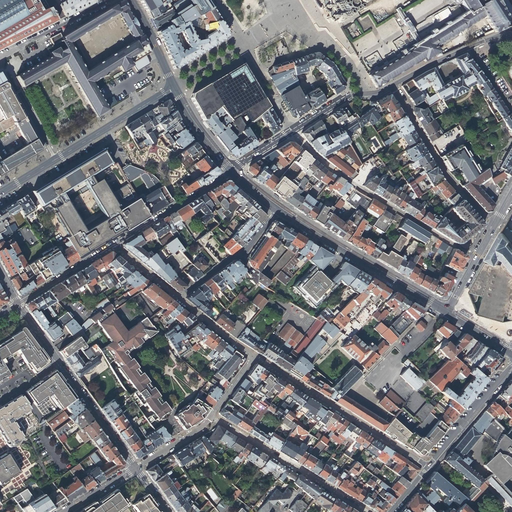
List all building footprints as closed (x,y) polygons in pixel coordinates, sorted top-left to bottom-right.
[(0,0),(0,49),(57,20),(55,18),(52,11),(51,11),(50,10),(44,0),(43,0),(48,8),(41,11),(34,0),(0,0)] [(64,63),(96,117),(108,110),(92,83),(119,66),(122,72),(133,66),(132,64),(130,61),(134,59),(133,57),(140,52),(143,57),(146,56),(151,52),(147,44),(147,43),(143,36),(137,26),(138,26),(135,22),(133,18),(127,8),(128,8),(123,0),(114,6),(62,37),(61,38),(62,40),(66,48),(59,52),(57,48),(49,53),(51,57),(28,70),(16,77),(22,88),(64,63)] [(34,0),(41,11),(48,8),(43,0),(34,0)] [(44,0),(50,10),(58,5),(54,0),(44,0)] [(54,0),(58,5),(63,14),(64,17),(78,10),(79,9),(81,8),(82,8),(94,2),(93,0),(54,0)] [(170,0),(171,1),(172,0),(173,1),(174,0),(180,0),(187,10),(191,7),(195,15),(196,15),(197,17),(212,8),(207,0),(139,0),(140,1),(147,11),(159,4),(156,0),(170,0)] [(168,0),(164,0),(159,4),(147,11),(150,19),(170,7),(167,3),(170,2),(168,0)] [(173,68),(175,69),(187,61),(196,56),(207,49),(218,42),(226,37),(228,32),(220,20),(212,8),(197,17),(196,15),(195,15),(191,7),(187,10),(180,0),(174,0),(173,1),(172,0),(171,1),(170,2),(167,3),(170,7),(170,8),(172,7),(176,12),(173,13),(175,16),(167,21),(168,23),(169,25),(157,32),(158,35),(163,45),(166,53),(173,68)] [(314,0),(315,0),(329,23),(330,22),(332,24),(335,22),(333,19),(340,15),(342,18),(345,16),(343,13),(344,13),(342,11),(348,8),(350,11),(353,9),(351,5),(355,3),(358,6),(361,4),(359,1),(360,0),(364,0),(365,2),(368,0),(314,0)] [(462,0),(469,11),(415,45),(416,46),(378,70),(368,75),(376,88),(385,82),(385,81),(422,59),(424,62),(436,54),(437,57),(441,56),(436,47),(461,31),(465,29),(464,29),(484,17),(494,32),(494,33),(503,29),(510,24),(501,8),(501,7),(496,0),(462,0)] [(353,9),(354,12),(360,8),(358,6),(355,3),(351,5),(353,9)] [(52,11),(55,18),(63,14),(58,5),(50,10),(51,11),(52,11)] [(170,8),(170,7),(150,19),(152,23),(155,28),(167,21),(175,16),(173,13),(170,8)] [(61,38),(62,37),(60,33),(50,38),(52,42),(53,45),(62,40),(61,38)] [(312,65),(317,66),(323,57),(319,54),(313,54),(310,55),(302,57),(306,67),(312,65)] [(431,86),(440,100),(441,99),(442,101),(451,96),(452,98),(467,91),(467,88),(475,84),(471,77),(471,76),(461,64),(469,60),(468,57),(467,56),(465,54),(446,63),(450,63),(452,63),(456,66),(460,74),(451,79),(441,84),(438,77),(437,76),(437,74),(437,71),(438,70),(438,69),(439,67),(440,65),(426,72),(424,73),(405,84),(409,89),(415,85),(418,90),(424,100),(427,104),(429,107),(433,105),(423,90),(431,86)] [(149,65),(146,56),(143,57),(138,61),(132,64),(133,66),(134,68),(137,72),(149,65)] [(307,71),(306,67),(302,57),(295,59),(290,61),(294,75),(307,71)] [(315,68),(323,74),(332,64),(326,59),(323,57),(317,66),(315,68)] [(461,64),(471,76),(478,71),(472,63),(469,60),(461,64)] [(267,72),(270,76),(270,77),(279,95),(280,95),(296,86),(298,85),(294,75),(290,61),(281,64),(271,67),(272,69),(267,72)] [(231,69),(208,84),(222,106),(220,107),(231,120),(233,123),(227,128),(235,137),(242,131),(247,127),(249,125),(252,123),(251,122),(269,106),(264,98),(254,81),(250,74),(243,63),(231,69)] [(328,82),(332,79),(339,75),(335,69),(332,64),(323,74),(328,82)] [(481,95),(491,89),(485,80),(478,71),(471,76),(471,77),(475,84),(481,95)] [(344,84),(339,75),(332,79),(334,82),(333,83),(334,84),(333,85),(333,86),(330,87),(335,95),(341,91),(343,89),(344,84)] [(0,121),(20,111),(12,97),(7,88),(5,90),(4,89),(5,89),(5,88),(6,88),(6,87),(6,86),(5,85),(5,84),(4,84),(3,84),(2,84),(1,84),(0,83),(0,121)] [(222,106),(208,84),(202,87),(193,93),(191,98),(200,114),(203,120),(220,107),(222,106)] [(296,86),(280,95),(282,98),(290,112),(291,114),(294,112),(297,118),(309,111),(304,103),(307,101),(304,96),(302,97),(297,89),(296,86)] [(325,101),(317,88),(304,96),(307,101),(304,103),(309,111),(313,108),(325,101)] [(485,96),(489,103),(497,97),(491,89),(481,95),(483,97),(485,96)] [(420,102),(424,100),(418,90),(407,95),(410,99),(414,105),(413,108),(412,112),(416,119),(421,126),(432,120),(430,116),(430,115),(426,108),(429,107),(427,104),(422,107),(420,102)] [(385,108),(389,113),(398,107),(390,94),(388,94),(385,96),(375,102),(380,111),(385,108)] [(114,96),(106,100),(110,107),(118,103),(114,96)] [(497,122),(501,119),(509,114),(502,104),(497,97),(489,103),(487,104),(488,107),(492,105),(499,115),(494,117),(497,122)] [(448,111),(442,101),(441,99),(440,100),(435,103),(442,115),(448,111)] [(160,121),(173,113),(171,106),(170,102),(168,100),(145,114),(141,116),(136,119),(145,134),(150,131),(153,129),(152,128),(160,122),(160,121)] [(358,107),(354,100),(348,104),(351,111),(358,107)] [(364,113),(356,119),(360,126),(368,120),(371,125),(381,119),(377,113),(380,111),(375,102),(369,101),(369,106),(369,107),(370,110),(364,113)] [(276,119),(269,106),(251,122),(252,123),(261,117),(264,122),(266,122),(269,127),(268,129),(272,134),(278,130),(280,126),(276,119)] [(215,136),(224,128),(223,127),(231,120),(220,107),(203,120),(209,128),(215,136)] [(361,135),(360,126),(356,119),(353,114),(350,115),(349,116),(344,107),(340,109),(345,118),(347,121),(342,124),(339,127),(340,129),(346,140),(358,132),(360,135),(361,135)] [(388,114),(393,123),(403,116),(401,111),(398,107),(389,113),(388,114)] [(340,121),(345,118),(340,109),(334,113),(331,115),(339,127),(342,124),(340,121)] [(0,121),(1,124),(0,124),(0,126),(8,122),(9,123),(8,124),(9,125),(11,123),(10,121),(22,114),(20,111),(0,121)] [(160,127),(163,132),(166,130),(165,129),(178,121),(179,120),(178,116),(175,111),(173,113),(160,121),(160,122),(152,128),(153,129),(155,128),(156,130),(160,127)] [(24,119),(22,114),(10,121),(11,123),(9,125),(8,124),(9,123),(8,122),(0,126),(0,133),(13,126),(16,125),(24,119)] [(501,119),(503,121),(511,134),(511,119),(511,117),(509,114),(501,119)] [(396,133),(398,137),(412,129),(403,116),(393,123),(392,123),(398,132),(396,133)] [(0,161),(0,176),(22,163),(41,151),(27,125),(24,119),(16,125),(27,145),(0,161)] [(131,122),(124,126),(139,151),(144,148),(150,144),(145,134),(136,119),(131,122)] [(434,123),(432,120),(421,126),(425,133),(430,142),(442,135),(436,126),(437,126),(435,122),(434,123)] [(174,129),(177,133),(184,128),(181,124),(178,121),(165,129),(166,130),(163,132),(161,134),(162,136),(169,145),(173,141),(175,140),(174,138),(173,137),(172,137),(169,133),(174,129)] [(326,129),(321,121),(311,127),(301,133),(304,137),(309,144),(309,143),(315,139),(321,136),(319,133),(323,130),(324,131),(326,129)] [(468,141),(459,125),(457,126),(453,129),(462,144),(468,141)] [(226,127),(224,128),(215,136),(227,151),(233,146),(234,147),(240,142),(235,137),(227,128),(226,127)] [(241,141),(240,142),(234,147),(233,146),(227,151),(231,155),(233,156),(236,157),(246,150),(256,144),(247,127),(242,131),(246,137),(241,141)] [(173,141),(177,145),(189,136),(184,128),(177,133),(173,137),(174,138),(177,136),(178,138),(175,140),(173,141)] [(334,132),(330,135),(335,143),(338,149),(349,144),(346,140),(340,129),(334,132)] [(397,138),(405,151),(420,141),(417,137),(412,129),(398,137),(397,138)] [(154,139),(150,131),(145,134),(150,144),(156,141),(156,140),(158,139),(162,136),(161,134),(154,139)] [(329,133),(327,134),(332,145),(335,143),(330,135),(329,133)] [(330,153),(333,157),(333,156),(338,151),(337,149),(338,149),(335,143),(332,145),(327,134),(321,136),(315,139),(309,143),(315,152),(322,157),(327,154),(330,153)] [(193,140),(189,136),(177,145),(169,151),(171,152),(172,152),(173,152),(174,152),(177,150),(177,149),(178,148),(180,149),(181,149),(185,146),(193,140)] [(383,143),(386,148),(392,142),(390,139),(383,143)] [(405,151),(411,162),(426,152),(420,141),(405,151)] [(182,157),(185,161),(200,149),(195,142),(176,157),(178,160),(182,157)] [(291,160),(300,148),(293,142),(287,142),(275,150),(281,154),(283,157),(288,153),(288,152),(290,151),(291,151),(290,152),(292,154),(289,158),(291,160)] [(461,145),(440,157),(441,158),(443,162),(449,172),(456,167),(461,174),(466,183),(481,172),(478,169),(477,169),(470,157),(471,157),(468,152),(465,153),(461,145)] [(498,171),(500,174),(502,173),(509,177),(511,174),(511,175),(511,173),(511,146),(511,147),(508,152),(502,149),(496,159),(502,162),(499,169),(498,171)] [(342,149),(338,151),(333,156),(335,158),(330,163),(348,176),(355,171),(356,170),(356,169),(362,165),(351,147),(344,151),(342,149)] [(195,159),(198,161),(205,156),(200,149),(185,161),(186,162),(188,161),(189,163),(190,163),(195,159)] [(64,199),(78,191),(79,190),(81,193),(87,190),(92,187),(90,183),(93,181),(91,178),(90,176),(111,163),(103,150),(73,168),(46,184),(54,198),(57,203),(64,199)] [(303,150),(278,180),(270,189),(278,196),(280,197),(288,187),(293,181),(302,171),(303,172),(306,168),(313,159),(311,157),(303,150)] [(415,170),(420,167),(431,160),(426,152),(411,162),(409,164),(410,167),(412,167),(413,166),(415,170)] [(289,163),(283,157),(281,154),(276,157),(275,158),(285,168),(289,163)] [(203,175),(214,167),(211,163),(205,156),(198,161),(194,164),(203,175)] [(265,164),(268,161),(264,157),(253,163),(261,170),(264,167),(266,165),(265,164)] [(308,169),(304,173),(306,174),(308,176),(311,175),(316,181),(318,180),(327,171),(316,162),(313,159),(306,168),(308,169)] [(383,164),(379,160),(373,164),(376,169),(383,164)] [(415,176),(416,179),(435,166),(431,160),(420,167),(423,171),(415,176)] [(190,167),(186,162),(185,161),(182,164),(184,167),(183,168),(186,171),(190,167)] [(254,176),(261,170),(253,163),(249,166),(249,168),(248,171),(254,176)] [(120,170),(128,183),(138,177),(139,176),(146,172),(146,171),(131,166),(125,164),(126,166),(123,168),(120,170)] [(264,168),(264,167),(261,170),(254,176),(252,178),(254,179),(258,182),(260,184),(262,183),(270,173),(271,171),(272,172),(273,170),(275,168),(272,165),(267,170),(264,168)] [(388,170),(392,175),(397,172),(393,166),(388,170)] [(416,197),(431,188),(443,180),(435,166),(416,179),(414,181),(408,185),(409,186),(413,192),(415,195),(416,197)] [(194,181),(198,187),(209,180),(218,174),(218,173),(218,172),(214,167),(203,175),(194,181)] [(505,184),(509,177),(502,173),(500,174),(490,180),(485,169),(481,172),(466,183),(461,186),(485,212),(490,212),(494,205),(481,191),(482,190),(483,189),(484,190),(484,189),(485,189),(484,188),(484,187),(485,188),(492,183),(494,185),(502,179),(503,180),(502,182),(505,184)] [(275,171),(273,170),(272,172),(271,171),(270,173),(262,183),(267,187),(270,189),(278,180),(272,175),(275,171)] [(151,173),(146,171),(146,172),(151,180),(155,187),(167,206),(172,202),(162,186),(157,179),(153,176),(150,174),(151,173)] [(293,181),(298,185),(303,177),(304,176),(306,174),(304,173),(303,172),(302,171),(293,181)] [(324,184),(326,186),(328,187),(338,177),(327,171),(318,180),(324,184)] [(358,175),(355,171),(348,176),(352,180),(354,178),(358,175)] [(139,176),(150,194),(156,190),(154,188),(155,187),(151,180),(146,172),(139,176)] [(187,177),(181,181),(183,184),(186,187),(192,182),(188,177),(189,175),(188,174),(186,175),(187,177)] [(380,178),(378,180),(371,191),(379,196),(385,186),(382,183),(383,182),(383,180),(383,179),(384,177),(383,175),(380,178)] [(376,179),(374,176),(368,180),(363,186),(371,191),(378,180),(376,179)] [(304,195),(311,186),(303,177),(298,185),(294,189),(285,201),(287,202),(292,206),(295,208),(304,195)] [(330,188),(333,191),(335,192),(344,181),(338,177),(328,187),(326,186),(324,188),(327,191),(330,188)] [(385,186),(379,196),(385,200),(395,186),(395,185),(396,183),(398,181),(395,177),(389,187),(386,185),(385,186)] [(437,188),(440,192),(448,185),(443,180),(431,188),(433,191),(437,188)] [(87,190),(96,204),(97,203),(105,198),(107,203),(108,205),(115,201),(104,183),(101,184),(99,181),(94,184),(95,185),(92,187),(87,190)] [(192,190),(198,187),(194,181),(192,182),(186,187),(183,184),(180,186),(182,190),(185,194),(192,190)] [(221,196),(217,202),(218,204),(222,200),(224,198),(227,195),(226,192),(232,185),(229,182),(226,181),(223,183),(212,190),(209,192),(213,197),(218,194),(221,196)] [(351,186),(344,181),(335,192),(333,191),(330,193),(322,202),(312,220),(316,222),(320,225),(328,213),(330,211),(332,208),(339,199),(351,186)] [(405,187),(408,185),(406,182),(400,187),(399,188),(400,189),(391,204),(396,207),(403,195),(404,194),(401,193),(405,187)] [(111,193),(116,200),(132,190),(128,183),(111,193)] [(41,206),(54,198),(46,184),(39,189),(32,193),(39,204),(41,206)] [(227,200),(224,198),(222,200),(227,205),(228,204),(234,199),(231,196),(238,189),(237,188),(234,186),(233,185),(232,185),(226,192),(227,195),(229,197),(227,200)] [(440,192),(445,199),(453,191),(448,185),(440,192)] [(399,188),(395,186),(385,200),(391,204),(400,189),(399,188)] [(406,197),(403,195),(396,207),(402,210),(413,192),(409,186),(407,190),(410,192),(406,197)] [(137,198),(138,199),(149,217),(160,210),(167,206),(155,187),(154,188),(156,190),(150,194),(145,197),(144,195),(142,195),(137,198)] [(290,189),(288,187),(280,197),(285,201),(294,189),(292,187),(290,189)] [(240,191),(238,189),(231,196),(234,199),(228,204),(227,205),(222,200),(218,204),(222,208),(217,212),(221,218),(225,215),(228,220),(232,215),(231,214),(238,205),(240,207),(248,198),(240,191)] [(138,199),(132,190),(116,200),(119,205),(120,207),(119,207),(117,209),(113,211),(125,231),(149,217),(138,199)] [(355,190),(346,201),(357,209),(364,214),(367,211),(365,210),(367,208),(372,199),(358,191),(355,190)] [(448,201),(453,206),(461,200),(453,191),(445,199),(443,201),(445,204),(448,201)] [(33,208),(39,204),(32,193),(32,192),(28,194),(25,196),(29,202),(33,208)] [(217,202),(213,197),(209,192),(207,193),(203,195),(211,205),(214,208),(218,204),(217,202)] [(412,201),(415,195),(413,192),(402,210),(407,214),(415,203),(412,201)] [(209,207),(211,205),(203,195),(200,197),(197,199),(208,212),(211,209),(209,207)] [(311,200),(304,195),(295,208),(297,209),(302,213),(305,215),(313,202),(311,200)] [(35,211),(33,208),(29,202),(25,196),(20,199),(14,202),(19,211),(22,214),(24,218),(35,211)] [(97,203),(104,214),(111,209),(108,205),(107,203),(105,198),(97,203)] [(244,208),(247,210),(253,203),(250,200),(248,198),(240,207),(236,211),(241,215),(243,213),(241,211),(244,208)] [(65,239),(73,234),(74,234),(73,233),(74,233),(74,232),(74,231),(74,230),(74,229),(74,228),(75,228),(75,227),(76,227),(77,226),(78,226),(79,226),(80,226),(81,226),(81,227),(64,199),(57,203),(59,205),(58,206),(59,207),(54,211),(55,212),(53,214),(67,237),(65,238),(65,239)] [(197,199),(194,201),(188,204),(194,214),(202,224),(211,216),(208,212),(197,199)] [(340,209),(345,203),(339,199),(332,208),(330,211),(333,213),(335,213),(339,208),(340,209)] [(367,208),(380,216),(383,211),(385,207),(379,203),(376,201),(373,199),(372,199),(367,208)] [(314,200),(313,202),(305,215),(310,218),(312,220),(322,202),(319,200),(318,202),(314,200)] [(442,218),(441,219),(438,222),(432,229),(456,244),(460,244),(471,235),(483,225),(461,200),(453,206),(451,209),(464,223),(454,232),(442,218)] [(108,205),(111,209),(116,207),(117,209),(119,207),(118,206),(115,201),(108,205)] [(419,205),(415,203),(407,214),(412,217),(425,204),(424,202),(423,201),(419,205)] [(11,214),(12,216),(19,211),(14,202),(9,206),(2,210),(6,216),(9,214),(11,214)] [(96,204),(102,215),(104,214),(97,203),(96,204)] [(223,233),(230,239),(239,248),(243,244),(253,232),(264,221),(265,219),(266,217),(266,214),(257,206),(253,203),(247,210),(243,213),(241,215),(240,216),(245,221),(233,235),(226,229),(223,233)] [(182,221),(194,214),(188,204),(183,208),(176,212),(175,212),(181,222),(182,221)] [(424,210),(427,206),(426,205),(425,204),(412,217),(419,221),(425,214),(423,213),(424,210)] [(111,209),(104,214),(118,235),(125,231),(113,211),(111,209)] [(364,214),(357,209),(355,210),(348,220),(347,219),(344,223),(334,217),(328,213),(320,225),(334,234),(340,237),(348,225),(351,222),(356,225),(360,218),(361,219),(364,214)] [(6,224),(22,214),(19,211),(12,216),(7,218),(4,220),(6,224)] [(383,233),(392,220),(393,217),(388,214),(383,211),(380,216),(373,226),(383,233)] [(183,224),(181,222),(175,212),(172,214),(167,217),(176,231),(179,235),(181,233),(177,227),(183,224)] [(426,212),(425,214),(419,221),(425,225),(432,217),(435,214),(433,212),(430,215),(426,212)] [(102,215),(97,219),(110,240),(118,235),(104,214),(102,215)] [(438,216),(435,214),(432,217),(425,225),(432,229),(438,222),(441,219),(438,216)] [(174,232),(176,231),(167,217),(165,218),(161,221),(169,231),(174,237),(176,235),(174,232)] [(372,227),(361,219),(360,218),(356,225),(345,240),(356,247),(361,250),(368,241),(366,239),(365,241),(363,239),(363,240),(362,239),(357,236),(362,230),(365,233),(363,236),(365,237),(372,227)] [(82,228),(81,227),(81,226),(80,226),(79,226),(78,226),(77,226),(76,227),(75,227),(75,228),(74,228),(74,229),(74,230),(74,231),(74,232),(74,233),(73,233),(74,234),(80,230),(97,219),(82,228)] [(110,240),(97,219),(80,230),(92,251),(110,240)] [(399,228),(424,243),(429,234),(423,230),(415,225),(413,224),(404,219),(399,228)] [(228,227),(233,230),(238,223),(232,220),(228,227)] [(157,239),(169,231),(161,221),(157,224),(149,228),(155,236),(157,239)] [(279,244),(277,242),(274,240),(267,235),(276,222),(275,221),(273,222),(272,222),(264,234),(256,245),(247,258),(251,266),(252,269),(258,273),(279,244)] [(274,240),(283,226),(276,222),(267,235),(274,240)] [(348,225),(340,237),(343,239),(345,240),(356,225),(351,222),(348,225)] [(511,233),(506,225),(502,232),(511,244),(511,233)] [(282,246),(285,248),(296,234),(290,231),(283,226),(274,240),(277,242),(279,238),(283,238),(285,239),(285,242),(282,246)] [(144,243),(155,236),(149,228),(144,231),(138,235),(144,243)] [(80,230),(74,234),(80,244),(81,243),(87,254),(92,251),(80,230)] [(469,292),(474,302),(477,301),(479,295),(484,297),(479,315),(505,322),(506,319),(507,316),(510,317),(509,318),(511,318),(511,244),(502,232),(495,245),(487,260),(492,262),(491,264),(490,265),(485,264),(469,292)] [(82,257),(86,255),(73,234),(65,239),(73,251),(79,260),(82,257)] [(80,244),(74,234),(73,234),(86,255),(87,254),(81,243),(80,244)] [(293,245),(300,249),(306,240),(303,238),(296,234),(285,248),(287,250),(295,255),(297,252),(298,251),(292,247),(293,245)] [(140,245),(144,243),(138,235),(131,239),(123,244),(123,247),(132,255),(142,263),(152,255),(149,252),(147,253),(139,247),(140,245)] [(400,235),(392,247),(398,251),(406,239),(400,235)] [(0,250),(13,242),(10,236),(3,240),(0,241),(0,250)] [(175,238),(152,255),(142,263),(151,271),(157,275),(166,283),(175,277),(176,276),(167,264),(165,263),(163,265),(162,263),(161,262),(163,261),(178,249),(182,253),(184,251),(176,240),(175,238)] [(73,251),(65,239),(54,246),(61,258),(62,258),(67,267),(70,265),(77,261),(79,260),(73,251)] [(230,255),(239,248),(230,239),(223,247),(230,255)] [(379,239),(372,248),(368,254),(372,256),(375,258),(383,249),(383,248),(384,248),(384,247),(384,246),(381,244),(384,241),(379,239)] [(401,258),(394,269),(396,271),(400,273),(407,261),(413,251),(418,242),(413,239),(410,245),(408,246),(401,258)] [(297,259),(298,260),(300,258),(307,251),(306,250),(311,243),(306,240),(300,249),(298,251),(297,252),(301,255),(297,259)] [(373,243),(368,241),(361,250),(363,251),(368,254),(372,248),(370,247),(373,243)] [(0,261),(0,262),(3,268),(8,277),(26,265),(13,242),(0,250),(0,261)] [(438,248),(445,252),(448,246),(441,242),(438,248)] [(197,252),(200,248),(195,243),(192,246),(197,252)] [(308,260),(309,259),(312,256),(313,255),(315,251),(318,247),(317,247),(315,246),(314,245),(311,243),(306,250),(307,251),(300,258),(303,261),(306,259),(308,260)] [(419,253),(406,277),(409,278),(413,281),(420,266),(430,250),(431,250),(423,245),(419,253)] [(312,256),(309,259),(311,260),(310,262),(312,264),(307,270),(309,272),(299,282),(297,281),(291,287),(298,293),(298,292),(301,295),(300,295),(307,301),(310,303),(309,304),(315,309),(320,303),(319,301),(329,291),(330,292),(332,290),(312,272),(317,267),(320,263),(329,254),(324,251),(319,248),(318,247),(315,251),(313,255),(312,256)] [(388,252),(383,249),(375,258),(394,269),(401,258),(389,251),(388,252)] [(462,262),(464,260),(462,255),(453,249),(450,255),(445,265),(457,272),(462,262)] [(287,250),(264,278),(270,282),(274,278),(279,272),(295,255),(287,250)] [(411,263),(407,261),(400,273),(403,275),(406,277),(419,253),(417,251),(415,254),(412,258),(412,261),(411,263)] [(46,252),(26,265),(8,277),(10,279),(11,281),(16,277),(24,273),(27,279),(38,273),(43,281),(59,272),(46,252)] [(104,270),(108,267),(107,265),(117,256),(112,252),(110,252),(106,255),(98,259),(101,263),(100,263),(102,267),(104,270)] [(288,270),(298,260),(297,259),(301,255),(297,252),(295,255),(279,272),(291,278),(294,275),(288,270)] [(346,286),(358,271),(356,270),(354,269),(351,267),(348,265),(344,263),(342,264),(341,264),(338,269),(340,271),(338,274),(336,274),(335,275),(335,276),(329,283),(327,281),(328,280),(325,277),(321,273),(320,275),(318,273),(330,260),(332,261),(333,259),(333,258),(332,256),(329,254),(320,263),(317,267),(312,272),(332,290),(336,286),(334,285),(339,280),(346,286)] [(110,270),(111,272),(116,268),(124,262),(120,259),(117,256),(107,265),(108,267),(110,266),(112,268),(110,270)] [(192,265),(194,267),(200,273),(206,267),(208,266),(200,258),(192,265)] [(95,273),(98,272),(99,274),(105,270),(104,270),(102,267),(100,263),(101,263),(98,259),(95,261),(89,265),(95,273)] [(227,265),(222,269),(231,280),(233,282),(233,283),(243,275),(245,271),(243,269),(240,266),(237,262),(233,261),(227,265)] [(431,261),(427,270),(419,284),(425,288),(433,274),(438,265),(431,261)] [(124,262),(116,268),(111,272),(109,273),(116,284),(135,271),(129,266),(124,262)] [(95,282),(100,279),(95,273),(89,265),(85,267),(78,272),(86,285),(94,299),(97,296),(91,287),(96,283),(95,282)] [(427,270),(420,266),(413,281),(419,284),(427,270)] [(186,274),(188,276),(193,282),(200,277),(202,275),(200,273),(194,267),(190,270),(191,271),(186,274)] [(233,288),(230,284),(228,282),(231,280),(222,269),(219,271),(215,274),(225,285),(227,287),(229,290),(233,288)] [(265,287),(270,282),(264,278),(258,273),(252,269),(250,271),(248,274),(247,275),(250,278),(251,278),(249,280),(254,285),(257,281),(265,287)] [(127,284),(129,283),(141,275),(138,273),(135,271),(116,284),(113,285),(115,287),(124,281),(127,284)] [(353,293),(356,295),(370,279),(362,274),(358,271),(346,286),(349,289),(347,291),(347,293),(349,295),(351,294),(353,293)] [(78,289),(86,285),(78,272),(75,274),(70,276),(78,289)] [(291,278),(279,272),(274,278),(284,286),(291,278)] [(27,283),(29,282),(27,279),(24,273),(16,277),(11,281),(12,283),(13,285),(14,287),(17,291),(22,287),(26,284),(27,283)] [(27,279),(29,282),(31,281),(34,287),(40,283),(43,281),(38,273),(27,279)] [(440,274),(439,277),(446,281),(438,296),(444,295),(454,278),(445,273),(443,276),(440,274)] [(219,290),(225,285),(215,274),(213,276),(209,279),(218,290),(219,290)] [(439,277),(433,274),(425,288),(431,292),(434,288),(436,284),(437,280),(439,277)] [(125,290),(127,293),(137,285),(138,286),(146,280),(143,277),(141,275),(129,283),(131,285),(125,290)] [(71,294),(78,289),(70,276),(66,279),(59,283),(70,293),(71,294)] [(189,285),(193,282),(188,276),(184,280),(189,285)] [(187,286),(175,277),(166,283),(177,292),(180,292),(187,286)] [(439,285),(436,284),(434,288),(431,292),(433,293),(434,294),(438,296),(446,281),(439,277),(437,280),(441,282),(441,283),(440,285),(439,284),(439,285)] [(102,278),(100,279),(95,282),(96,283),(103,293),(109,288),(102,278)] [(214,294),(218,290),(209,279),(207,281),(203,284),(212,294),(214,296),(215,297),(216,296),(214,294)] [(369,293),(373,296),(382,286),(380,284),(373,280),(370,279),(356,295),(334,319),(330,323),(339,332),(350,321),(344,316),(354,306),(355,307),(365,296),(366,293),(365,292),(367,290),(370,292),(369,293)] [(129,296),(137,291),(140,289),(141,291),(151,284),(149,282),(146,280),(138,286),(137,285),(127,293),(122,296),(123,298),(126,296),(126,295),(128,294),(129,296)] [(27,286),(26,284),(22,287),(17,291),(18,294),(18,295),(20,295),(28,291),(34,287),(31,281),(29,282),(27,283),(29,285),(27,286)] [(57,301),(70,293),(59,283),(55,285),(52,288),(48,290),(57,301)] [(158,306),(163,309),(164,308),(172,301),(161,292),(151,284),(141,291),(146,296),(145,296),(158,307),(158,306)] [(206,299),(212,294),(203,284),(201,285),(196,289),(206,299)] [(383,298),(386,300),(393,292),(391,292),(387,289),(386,288),(382,286),(373,296),(369,301),(372,303),(379,295),(381,297),(379,300),(380,301),(383,298)] [(0,306),(6,303),(8,302),(4,295),(1,288),(0,288),(0,306)] [(241,291),(240,293),(243,297),(244,296),(249,292),(245,288),(241,291)] [(205,304),(207,301),(206,299),(196,289),(190,294),(186,297),(187,299),(197,307),(204,313),(208,316),(212,312),(205,306),(205,304)] [(50,305),(57,301),(48,290),(45,292),(39,296),(46,308),(55,321),(58,318),(50,305)] [(371,316),(379,323),(395,306),(402,298),(401,297),(396,295),(393,292),(386,300),(384,303),(388,308),(385,310),(384,310),(380,314),(376,311),(371,316)] [(229,315),(243,297),(240,293),(236,298),(221,314),(221,315),(220,315),(215,322),(226,331),(236,339),(245,328),(236,321),(233,325),(223,316),(223,315),(224,315),(226,313),(229,315)] [(138,294),(132,297),(145,314),(150,310),(138,294)] [(260,310),(264,305),(267,301),(259,294),(252,302),(251,303),(260,310)] [(112,295),(106,299),(110,304),(116,300),(112,295)] [(42,311),(46,308),(39,296),(35,298),(31,300),(36,308),(42,317),(44,316),(44,314),(42,311)] [(402,309),(404,311),(411,303),(405,300),(402,298),(395,306),(400,311),(402,309)] [(95,306),(99,312),(110,304),(106,299),(95,306)] [(116,300),(110,304),(113,308),(114,310),(128,300),(127,299),(124,300),(122,300),(119,302),(118,302),(116,300)] [(269,299),(264,305),(280,319),(285,313),(269,299)] [(30,312),(36,308),(31,300),(29,301),(26,303),(25,306),(27,309),(30,312)] [(163,317),(165,316),(171,311),(177,305),(175,303),(172,301),(164,308),(166,311),(161,315),(162,316),(161,317),(162,319),(163,317)] [(413,305),(411,303),(404,311),(402,313),(398,317),(386,329),(396,339),(409,326),(424,311),(422,310),(419,308),(417,307),(413,305)] [(99,312),(90,318),(92,321),(95,319),(96,321),(100,325),(103,323),(110,318),(115,314),(111,309),(113,308),(110,304),(99,312)] [(169,324),(173,321),(172,319),(173,317),(183,310),(180,307),(177,305),(171,311),(165,316),(163,317),(169,324)] [(42,317),(36,308),(30,312),(32,316),(36,321),(42,317)] [(179,323),(189,315),(186,312),(183,310),(173,317),(179,323)] [(50,340),(52,343),(54,342),(53,340),(63,332),(62,331),(63,331),(61,328),(63,326),(64,325),(70,333),(67,336),(68,337),(71,335),(80,328),(79,328),(66,312),(58,318),(55,321),(47,326),(43,330),(45,332),(51,340),(50,340)] [(212,319),(215,322),(220,315),(218,312),(212,319)] [(315,319),(317,320),(322,323),(324,321),(326,323),(329,325),(330,323),(334,319),(332,317),(328,316),(327,317),(321,312),(315,319)] [(103,323),(100,325),(101,327),(102,329),(117,318),(116,316),(115,314),(110,318),(103,323)] [(191,316),(189,315),(179,323),(176,325),(172,328),(168,331),(163,336),(164,338),(166,339),(178,357),(192,347),(189,343),(187,342),(183,345),(179,340),(183,337),(179,331),(180,330),(179,329),(186,324),(187,326),(195,320),(193,318),(191,316)] [(47,326),(42,317),(36,321),(39,325),(42,330),(43,330),(47,326)] [(153,325),(149,320),(146,317),(138,323),(148,337),(158,331),(153,325)] [(88,319),(79,328),(80,328),(83,333),(93,323),(92,321),(90,318),(88,319)] [(101,352),(100,353),(103,359),(107,363),(110,370),(114,367),(131,357),(130,355),(128,352),(129,351),(128,350),(131,348),(133,346),(134,348),(143,341),(142,340),(143,339),(143,340),(144,337),(135,325),(129,329),(130,330),(128,332),(117,318),(102,329),(112,342),(100,351),(101,352)] [(303,337),(295,330),(286,342),(287,343),(285,346),(284,348),(287,350),(291,346),(293,348),(289,354),(282,349),(280,352),(272,362),(280,367),(287,372),(292,364),(326,323),(324,321),(322,323),(317,320),(303,337)] [(420,322),(415,327),(419,331),(422,330),(426,327),(423,324),(420,322)] [(141,327),(138,323),(136,324),(135,325),(144,337),(143,340),(143,339),(142,340),(143,341),(147,338),(148,337),(145,333),(141,327)] [(292,364),(287,372),(293,375),(299,379),(305,372),(307,370),(309,368),(328,349),(335,341),(341,334),(338,333),(339,332),(330,323),(329,325),(326,323),(292,364)] [(390,345),(396,339),(386,329),(379,323),(374,329),(390,345)] [(436,330),(445,339),(448,341),(450,339),(458,331),(449,326),(444,323),(436,330)] [(192,334),(194,337),(205,328),(200,324),(192,330),(184,336),(183,337),(179,340),(183,345),(187,342),(185,338),(188,336),(188,337),(192,334)] [(278,336),(286,342),(295,330),(287,324),(278,336)] [(246,327),(245,328),(236,339),(251,349),(254,344),(251,341),(245,336),(249,331),(246,327)] [(20,354),(26,363),(27,363),(35,373),(38,371),(41,369),(41,368),(49,362),(47,359),(39,348),(28,333),(24,328),(9,337),(0,342),(0,381),(1,381),(0,379),(6,376),(7,378),(10,376),(9,374),(3,364),(6,362),(4,360),(16,353),(17,355),(20,353),(20,354)] [(83,333),(80,328),(71,335),(72,336),(74,336),(77,334),(78,336),(81,335),(84,333),(83,333)] [(197,339),(199,342),(210,332),(205,328),(194,337),(187,342),(189,343),(190,343),(191,343),(194,340),(195,341),(197,339)] [(255,335),(249,331),(245,336),(251,341),(253,338),(255,335)] [(201,342),(211,350),(212,349),(220,340),(210,332),(199,342),(197,344),(198,345),(201,342)] [(336,343),(344,335),(341,334),(335,341),(336,343)] [(366,348),(353,335),(350,339),(348,337),(345,341),(346,341),(341,348),(357,362),(357,363),(365,371),(389,346),(383,341),(375,348),(370,343),(366,348)] [(453,349),(446,342),(435,353),(437,355),(440,352),(448,360),(452,356),(462,346),(469,338),(463,335),(457,342),(458,343),(453,349)] [(462,346),(465,349),(473,340),(469,338),(462,346)] [(433,351),(435,353),(446,342),(448,341),(445,339),(433,351)] [(215,358),(226,345),(220,340),(212,349),(211,350),(207,355),(213,360),(215,358)] [(262,346),(260,345),(258,347),(254,344),(251,349),(261,355),(268,343),(263,340),(262,342),(264,343),(262,346)] [(476,343),(473,340),(465,349),(463,351),(466,355),(470,351),(476,343)] [(339,346),(336,343),(335,341),(328,349),(332,353),(339,346)] [(61,355),(64,359),(74,351),(79,348),(83,353),(88,349),(89,348),(88,347),(84,346),(81,342),(79,343),(79,342),(77,342),(75,342),(72,344),(71,343),(58,352),(60,354),(61,355)] [(280,352),(268,343),(261,355),(267,359),(272,362),(280,352)] [(467,360),(462,365),(464,367),(469,362),(476,354),(483,346),(479,344),(476,343),(470,351),(466,355),(463,357),(467,360)] [(89,348),(88,349),(95,357),(100,353),(101,352),(100,351),(94,344),(89,348)] [(226,360),(228,358),(234,351),(226,345),(215,358),(213,360),(210,363),(212,365),(213,364),(214,365),(213,366),(218,370),(222,365),(226,360)] [(470,369),(471,371),(472,369),(480,361),(489,350),(486,348),(483,346),(476,354),(469,362),(473,366),(470,369)] [(95,357),(88,349),(83,353),(84,354),(89,360),(85,363),(83,365),(73,372),(77,378),(84,373),(85,375),(88,374),(90,373),(92,372),(93,370),(94,367),(93,366),(103,359),(100,353),(95,357)] [(482,364),(484,365),(494,354),(491,352),(489,350),(480,361),(472,369),(477,373),(479,370),(478,369),(482,364)] [(79,358),(74,351),(64,359),(66,363),(68,366),(79,358)] [(236,362),(240,365),(241,364),(242,362),(243,363),(244,363),(246,360),(241,356),(234,351),(228,358),(235,364),(236,362)] [(498,356),(494,354),(484,365),(479,370),(477,373),(479,375),(484,370),(490,375),(502,360),(498,356)] [(428,381),(425,384),(437,395),(440,392),(444,387),(450,381),(458,372),(458,373),(464,367),(462,365),(459,362),(452,356),(448,360),(427,380),(428,381)] [(132,358),(131,357),(114,367),(110,370),(122,389),(124,391),(134,404),(148,423),(156,418),(157,420),(159,418),(160,420),(161,420),(164,419),(167,417),(168,415),(169,413),(168,412),(170,410),(164,401),(163,402),(162,401),(162,400),(162,399),(161,398),(160,398),(159,397),(160,396),(154,387),(153,388),(151,386),(149,382),(150,381),(144,372),(142,373),(140,370),(138,367),(140,366),(133,357),(132,358)] [(83,365),(79,358),(68,366),(71,369),(73,372),(83,365)] [(235,364),(228,358),(226,360),(222,365),(225,368),(227,366),(231,367),(232,366),(233,366),(235,364)] [(414,367),(406,360),(402,364),(407,369),(399,376),(415,392),(424,383),(418,377),(417,379),(410,371),(414,367)] [(256,375),(257,376),(262,369),(255,364),(252,369),(247,376),(252,382),(253,381),(256,378),(254,376),(255,375),(256,375)] [(333,386),(330,388),(333,390),(328,398),(331,400),(335,403),(340,396),(341,395),(346,389),(363,372),(355,364),(339,380),(336,379),(334,381),(335,384),(333,386)] [(225,368),(222,365),(218,370),(222,374),(223,372),(230,378),(231,377),(232,377),(233,378),(235,375),(230,372),(225,368)] [(230,372),(235,375),(235,373),(234,373),(235,371),(237,370),(238,371),(239,370),(233,366),(232,366),(231,367),(227,366),(225,368),(230,372)] [(469,373),(464,367),(458,373),(464,378),(468,373),(469,373)] [(253,381),(259,386),(269,373),(266,371),(262,369),(257,376),(256,378),(253,381)] [(453,394),(444,387),(440,392),(445,396),(451,400),(462,410),(479,389),(486,381),(481,376),(479,375),(477,373),(472,369),(471,371),(469,373),(468,373),(472,376),(472,379),(468,384),(467,383),(460,391),(461,392),(457,396),(455,397),(452,395),(453,394)] [(50,395),(61,409),(77,398),(71,390),(66,383),(65,383),(55,370),(47,376),(47,377),(41,381),(41,380),(40,381),(25,392),(36,406),(50,395)] [(215,373),(228,384),(230,380),(229,380),(230,378),(223,372),(222,374),(218,370),(215,373)] [(310,376),(305,372),(299,379),(301,381),(303,382),(303,383),(304,383),(310,376)] [(461,380),(464,378),(458,373),(458,372),(450,381),(452,382),(454,382),(458,377),(461,380)] [(213,376),(208,381),(207,381),(211,384),(213,386),(222,393),(224,390),(226,387),(227,385),(228,384),(215,373),(213,376)] [(260,398),(264,394),(273,384),(277,378),(273,375),(269,373),(259,386),(254,392),(252,394),(250,397),(254,400),(257,402),(260,398)] [(310,375),(310,376),(304,383),(312,388),(318,392),(323,383),(319,381),(317,384),(311,380),(313,377),(310,375)] [(251,384),(252,382),(247,376),(246,377),(244,379),(251,384)] [(273,389),(279,392),(286,384),(281,381),(277,378),(273,384),(264,394),(266,396),(268,398),(271,393),(270,393),(273,389)] [(240,385),(238,388),(249,398),(250,397),(252,394),(247,390),(248,388),(251,384),(244,379),(242,382),(240,385)] [(505,399),(506,398),(509,394),(511,390),(511,384),(510,381),(505,386),(501,391),(492,402),(498,407),(501,404),(500,403),(500,402),(502,399),(503,400),(505,399)] [(330,388),(323,383),(318,392),(322,394),(328,398),(333,390),(330,388)] [(277,395),(285,400),(293,389),(290,386),(286,384),(279,392),(277,395)] [(207,395),(215,402),(219,397),(222,393),(213,386),(207,395)] [(254,400),(250,397),(249,398),(238,388),(234,393),(229,400),(246,411),(250,405),(254,400)] [(288,411),(294,403),(301,394),(297,391),(293,389),(285,400),(278,408),(274,413),(282,419),(284,416),(288,411)] [(130,407),(134,404),(124,391),(120,394),(130,407)] [(21,394),(21,395),(27,403),(26,404),(30,410),(30,409),(27,404),(28,403),(21,394)] [(202,403),(210,409),(212,406),(214,403),(215,402),(207,395),(205,399),(198,394),(195,399),(196,399),(202,403)] [(292,415),(288,411),(284,416),(285,417),(290,421),(292,417),(298,410),(308,398),(304,396),(301,394),(294,403),(299,406),(297,406),(292,413),(293,414),(292,415)] [(21,395),(0,407),(0,433),(9,447),(11,446),(12,446),(14,447),(16,446),(17,446),(18,445),(19,445),(20,444),(21,442),(21,441),(21,439),(24,438),(14,423),(15,422),(16,421),(16,420),(16,419),(30,410),(26,404),(27,403),(21,395)] [(352,402),(341,395),(340,396),(335,403),(347,410),(352,402)] [(399,410),(384,397),(383,398),(378,404),(393,418),(399,410)] [(78,400),(77,398),(61,409),(45,420),(50,427),(53,431),(85,409),(82,405),(78,400)] [(270,404),(263,400),(260,398),(257,402),(266,408),(270,404)] [(305,414),(307,410),(314,402),(310,400),(308,398),(298,410),(300,412),(301,411),(305,414)] [(442,400),(449,407),(458,415),(462,410),(451,400),(448,403),(447,402),(447,401),(443,398),(442,400)] [(113,399),(100,409),(105,415),(109,422),(121,414),(121,413),(116,406),(117,405),(113,399)] [(207,412),(210,409),(202,403),(196,399),(194,402),(207,412)] [(249,421),(241,416),(236,425),(242,429),(247,432),(252,426),(255,423),(262,414),(266,408),(257,402),(254,400),(250,405),(258,410),(249,421)] [(509,416),(511,419),(511,409),(508,407),(511,404),(508,401),(507,402),(506,404),(507,405),(502,411),(509,416)] [(207,412),(194,402),(192,405),(205,415),(207,412)] [(271,402),(270,404),(266,408),(272,412),(274,413),(278,408),(271,402)] [(311,417),(320,406),(317,404),(314,402),(307,410),(312,413),(310,416),(311,417)] [(356,405),(352,402),(347,410),(351,413),(356,405)] [(430,413),(433,410),(434,409),(426,402),(414,416),(414,417),(420,424),(430,413)] [(507,418),(509,416),(502,411),(498,407),(492,402),(490,404),(488,407),(502,419),(505,416),(506,417),(507,418)] [(223,407),(222,409),(228,413),(225,418),(230,421),(236,425),(241,416),(234,411),(236,409),(227,403),(223,407)] [(187,405),(186,406),(203,417),(204,416),(205,415),(192,405),(191,404),(188,406),(187,405)] [(435,408),(442,414),(444,416),(452,422),(458,415),(449,407),(445,411),(438,404),(435,408)] [(384,423),(356,405),(351,413),(353,414),(361,420),(381,432),(387,425),(384,423)] [(202,419),(203,417),(186,406),(181,410),(182,411),(174,416),(176,420),(178,423),(181,426),(181,427),(181,426),(184,430),(202,419)] [(316,414),(320,417),(326,410),(323,408),(320,406),(311,417),(305,425),(309,428),(305,432),(307,433),(308,433),(314,425),(318,420),(314,417),(316,414)] [(500,420),(497,423),(504,429),(508,424),(502,419),(488,407),(486,409),(484,411),(493,419),(495,416),(500,420)] [(268,418),(272,412),(266,408),(262,414),(268,418)] [(76,423),(80,429),(93,420),(85,409),(53,431),(58,437),(67,430),(70,428),(68,426),(73,423),(76,423)] [(219,415),(225,418),(228,413),(222,409),(221,409),(219,413),(219,415)] [(323,424),(326,421),(332,413),(329,411),(326,410),(320,417),(318,420),(314,425),(316,427),(321,422),(323,424)] [(121,413),(121,414),(109,422),(114,428),(118,433),(129,425),(132,423),(130,421),(123,411),(121,413)] [(443,461),(476,489),(484,480),(460,460),(462,458),(462,457),(487,428),(502,441),(499,446),(510,456),(511,453),(511,442),(505,438),(508,434),(504,429),(497,423),(493,419),(484,411),(478,419),(468,432),(449,454),(443,461)] [(326,421),(332,425),(337,417),(335,415),(332,413),(326,421)] [(439,421),(447,428),(452,422),(444,416),(439,421)] [(281,423),(292,431),(296,425),(294,424),(290,421),(285,417),(281,423)] [(329,440),(333,434),(343,421),(341,419),(337,417),(332,425),(328,429),(331,431),(326,438),(329,440)] [(84,443),(90,438),(101,431),(93,420),(80,429),(76,432),(84,443)] [(138,423),(136,420),(132,423),(129,425),(118,433),(120,437),(122,440),(133,433),(130,429),(134,426),(138,423)] [(390,421),(387,425),(381,432),(384,433),(386,435),(388,433),(387,432),(395,423),(391,420),(390,421)] [(333,434),(337,437),(348,424),(346,422),(343,421),(333,434)] [(411,433),(409,435),(408,436),(401,444),(419,456),(424,455),(425,453),(429,448),(431,446),(432,446),(435,442),(447,428),(439,421),(438,421),(423,439),(421,437),(420,439),(411,433)] [(268,432),(255,423),(252,426),(266,435),(268,432)] [(396,424),(395,423),(387,432),(388,433),(396,425),(396,424)] [(343,441),(343,440),(353,427),(350,425),(348,424),(337,437),(335,440),(337,442),(340,439),(343,441)] [(400,427),(396,424),(396,425),(388,433),(391,435),(389,437),(400,427)] [(213,444),(217,439),(223,429),(218,425),(216,427),(212,430),(211,430),(213,432),(207,440),(208,441),(213,444)] [(139,428),(146,439),(148,442),(152,449),(157,446),(163,443),(154,431),(147,435),(142,426),(139,428)] [(154,431),(163,443),(170,438),(161,426),(154,431)] [(270,433),(268,432),(266,435),(252,426),(247,432),(256,438),(265,443),(273,434),(274,432),(272,430),(270,433)] [(347,449),(353,441),(360,431),(356,429),(353,427),(343,440),(348,443),(345,447),(347,449)] [(403,430),(400,427),(389,437),(391,438),(394,440),(403,430)] [(217,439),(224,444),(232,434),(227,431),(223,429),(217,439)] [(71,436),(67,430),(58,437),(62,443),(71,436)] [(409,435),(403,430),(394,440),(397,442),(401,444),(408,436),(409,435)] [(109,442),(101,431),(90,438),(98,449),(99,449),(109,442)] [(349,458),(359,444),(366,435),(362,433),(360,431),(353,441),(357,443),(352,450),(352,451),(351,453),(346,450),(343,454),(349,458)] [(135,434),(134,432),(133,433),(122,440),(125,443),(127,447),(138,440),(134,434),(135,434)] [(229,449),(231,447),(238,438),(236,437),(232,434),(224,444),(225,445),(224,446),(229,449)] [(284,441),(273,434),(265,443),(272,448),(277,451),(284,441)] [(202,436),(197,439),(203,449),(204,450),(207,454),(213,444),(208,441),(207,442),(203,435),(202,436)] [(363,451),(364,450),(373,439),(369,437),(366,435),(359,444),(364,447),(361,450),(363,451)] [(231,447),(239,452),(246,443),(242,441),(238,438),(231,447)] [(140,443),(138,440),(127,447),(129,450),(132,453),(148,442),(146,439),(140,443)] [(196,464),(200,462),(199,459),(203,456),(201,452),(204,450),(203,449),(197,439),(192,442),(185,446),(196,464)] [(371,461),(374,458),(383,446),(378,443),(373,439),(364,450),(371,456),(369,459),(371,461)] [(310,452),(309,452),(300,465),(305,468),(309,470),(315,461),(323,451),(327,447),(324,445),(319,441),(317,440),(314,445),(320,450),(314,458),(309,455),(310,452)] [(118,454),(109,442),(99,449),(108,461),(111,459),(118,454)] [(152,449),(148,442),(132,453),(134,456),(136,459),(148,452),(152,449)] [(486,470),(490,475),(491,474),(505,461),(482,442),(476,450),(493,464),(486,470)] [(241,454),(245,456),(252,447),(249,445),(246,443),(239,452),(233,459),(235,460),(238,457),(241,454)] [(196,465),(196,464),(185,446),(179,450),(171,455),(178,464),(180,466),(183,464),(186,469),(190,466),(191,467),(193,467),(196,465)] [(374,458),(384,465),(386,461),(393,452),(388,449),(383,446),(374,458)] [(244,457),(252,462),(259,452),(256,449),(252,447),(245,456),(244,457)] [(298,464),(300,465),(309,452),(311,448),(309,447),(306,450),(305,449),(303,452),(302,451),(295,462),(298,464)] [(88,456),(94,465),(98,469),(103,466),(103,465),(94,452),(88,456)] [(252,463),(260,468),(269,458),(264,454),(259,452),(252,462),(252,463)] [(390,471),(395,474),(405,461),(400,457),(393,452),(386,461),(384,465),(383,465),(387,468),(389,465),(392,461),(396,464),(390,471)] [(0,505),(1,505),(0,504),(0,484),(3,483),(2,482),(10,477),(11,478),(15,476),(14,474),(20,471),(9,453),(6,455),(5,453),(2,456),(0,457),(0,505)] [(477,453),(472,460),(481,468),(487,461),(477,453)] [(511,453),(510,456),(505,461),(491,474),(499,482),(511,470),(511,453)] [(106,470),(103,466),(98,469),(105,479),(124,467),(124,463),(118,454),(111,459),(114,464),(106,470)] [(169,456),(166,458),(170,463),(160,470),(163,474),(169,470),(178,464),(171,455),(169,456)] [(276,480),(277,479),(286,468),(278,463),(269,458),(260,468),(259,470),(265,474),(268,470),(273,475),(271,477),(276,480)] [(323,466),(315,461),(309,470),(312,473),(316,475),(323,466)] [(327,461),(323,466),(316,475),(321,478),(324,480),(334,467),(327,461)] [(409,471),(403,479),(409,484),(412,480),(417,473),(420,470),(409,463),(407,462),(405,461),(395,474),(399,477),(406,468),(409,471)] [(337,462),(334,467),(324,480),(327,482),(330,483),(337,474),(333,471),(339,463),(337,462)] [(341,480),(336,487),(338,489),(341,491),(359,465),(355,462),(354,462),(349,469),(342,480),(341,480)] [(77,464),(69,470),(72,473),(74,477),(84,491),(94,485),(87,475),(80,480),(78,477),(79,476),(78,475),(79,474),(77,472),(76,473),(76,472),(81,468),(78,463),(77,464)] [(369,464),(365,469),(366,470),(369,473),(370,474),(375,469),(369,464)] [(84,472),(87,475),(94,485),(105,479),(98,469),(94,465),(84,472)] [(149,476),(153,481),(163,474),(160,470),(155,465),(145,471),(149,476)] [(359,480),(366,470),(365,469),(359,465),(341,491),(345,493),(354,499),(360,491),(357,488),(355,490),(351,487),(357,480),(359,480)] [(340,476),(337,474),(330,483),(333,485),(336,487),(341,480),(342,480),(349,469),(347,467),(345,470),(344,470),(340,476)] [(284,475),(294,481),(297,476),(292,472),(286,468),(277,479),(280,481),(284,475)] [(375,468),(375,469),(370,474),(372,475),(375,477),(379,471),(375,468)] [(54,485),(72,473),(69,470),(58,478),(52,482),(54,485)] [(171,473),(169,470),(163,474),(153,481),(158,489),(160,492),(171,484),(176,480),(175,479),(173,478),(172,480),(171,481),(170,482),(165,475),(166,474),(168,475),(171,473)] [(466,499),(434,472),(424,484),(430,489),(433,492),(436,488),(458,507),(462,503),(466,499)] [(363,487),(366,484),(369,479),(372,475),(370,474),(369,473),(367,477),(368,477),(362,486),(363,487)] [(490,475),(484,480),(488,484),(511,509),(511,496),(499,482),(491,474),(490,475)] [(387,493),(386,494),(394,500),(396,499),(398,496),(399,495),(391,489),(375,477),(372,475),(369,479),(375,484),(379,488),(380,489),(381,488),(387,493)] [(301,486),(317,496),(321,491),(310,484),(297,476),(294,481),(301,486)] [(59,487),(57,489),(67,502),(84,491),(74,477),(72,478),(74,481),(61,490),(59,487)] [(400,478),(391,489),(399,495),(404,490),(409,484),(403,479),(400,478)] [(373,487),(375,484),(369,479),(366,484),(370,487),(371,489),(373,487)] [(462,503),(466,507),(467,506),(488,484),(484,480),(476,489),(475,490),(467,498),(466,499),(462,503)] [(173,488),(171,484),(160,492),(162,495),(164,498),(175,490),(181,486),(180,484),(178,484),(173,488)] [(41,490),(44,495),(45,496),(50,492),(46,487),(41,490)] [(270,511),(268,510),(271,506),(270,502),(272,502),(274,502),(277,499),(280,502),(282,503),(292,492),(287,487),(282,493),(276,488),(257,510),(258,511),(270,511)] [(466,497),(467,498),(475,490),(474,488),(466,497)] [(26,489),(12,498),(22,511),(49,511),(54,509),(49,502),(45,496),(44,495),(34,501),(26,489)] [(57,495),(49,502),(54,509),(67,502),(57,489),(54,491),(57,495)] [(232,502),(234,498),(236,497),(240,491),(238,489),(236,492),(234,491),(231,496),(231,497),(229,499),(232,502)] [(361,489),(360,491),(354,499),(358,501),(360,502),(367,493),(366,492),(361,489)] [(370,495),(367,493),(360,502),(363,504),(365,506),(373,497),(374,495),(376,493),(371,489),(370,490),(373,492),(370,495)] [(378,491),(376,493),(378,494),(381,498),(384,501),(390,506),(392,503),(394,500),(386,494),(380,489),(378,491)] [(418,492),(416,494),(430,508),(439,498),(433,492),(430,489),(427,492),(425,495),(419,489),(417,492),(418,492)] [(100,503),(99,504),(105,511),(116,511),(127,505),(123,500),(123,498),(122,497),(121,496),(120,495),(116,490),(101,500),(99,502),(100,503)] [(178,493),(175,490),(164,498),(167,501),(169,504),(179,496),(183,493),(182,491),(178,493)] [(315,511),(320,506),(327,510),(334,499),(327,494),(321,491),(317,496),(309,506),(304,511),(305,511),(315,511)] [(182,499),(179,496),(169,504),(171,507),(173,510),(185,501),(191,496),(189,493),(182,499)] [(155,511),(154,511),(152,509),(156,506),(147,494),(142,498),(141,498),(139,498),(138,499),(137,500),(137,501),(132,504),(137,511),(155,511)] [(434,511),(430,508),(416,494),(410,501),(404,508),(407,511),(418,511),(421,509),(422,510),(423,511),(434,511)] [(303,511),(309,506),(299,497),(289,509),(291,511),(292,511),(303,511)] [(373,497),(365,506),(369,508),(372,510),(378,502),(373,497)] [(333,511),(339,502),(336,500),(334,499),(327,510),(325,511),(333,511)] [(187,504),(185,501),(173,510),(174,511),(183,511),(189,506),(193,501),(191,500),(187,504)] [(215,508),(216,509),(218,511),(222,511),(227,506),(223,500),(215,508)] [(197,511),(201,509),(197,505),(195,502),(194,503),(193,501),(189,506),(183,511),(197,511)] [(381,504),(378,502),(372,510),(375,511),(384,511),(387,510),(390,506),(384,501),(381,504)] [(105,511),(99,504),(97,505),(95,502),(82,510),(83,511),(105,511)] [(333,511),(339,511),(345,505),(342,503),(339,502),(333,511)] [(470,511),(466,507),(462,503),(458,507),(453,511),(470,511)]
